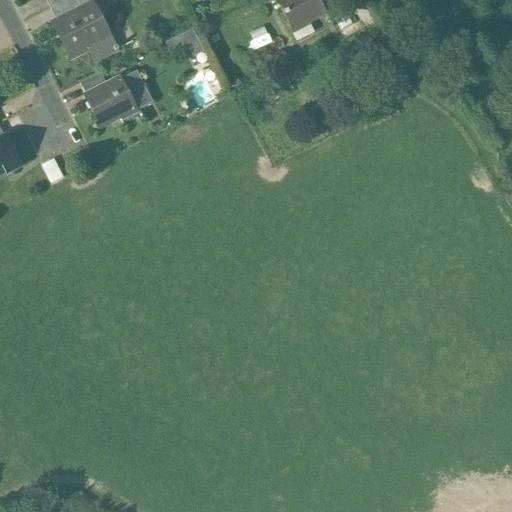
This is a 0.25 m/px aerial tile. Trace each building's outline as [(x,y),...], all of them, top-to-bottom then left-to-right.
[(44,0),(49,9),(67,0),(44,0)] [(76,0),(67,0),(49,9),(56,22),(81,9),(76,0)] [(282,0),(277,3),(292,32),(308,24),(307,21),(324,13),(317,0),(282,0)] [(111,40),(92,3),(81,9),(56,22),(51,25),(69,61),(111,40)] [(101,73),(80,84),(86,97),(107,86),(101,73)] [(86,97),(84,98),(99,127),(135,109),(120,80),(107,86),(86,97)] [(0,138),(0,175),(20,166),(5,136),(4,137),(0,138)]
